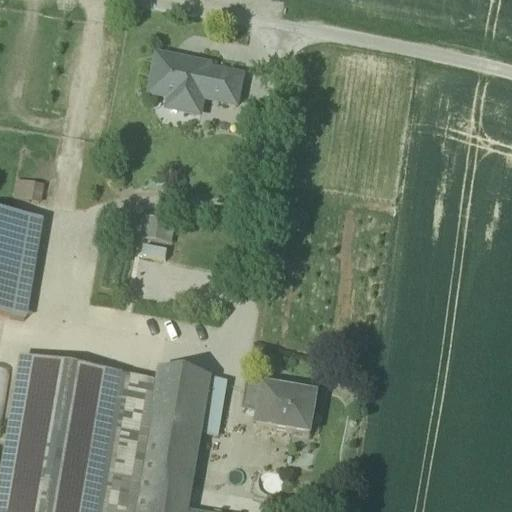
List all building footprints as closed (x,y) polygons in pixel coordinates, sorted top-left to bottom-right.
[(186,119),(195,120),(202,115),(204,105),(210,76),(211,72),(195,69),(192,71),(178,68),(175,65),(158,62),(150,101),(170,104),(182,107),(181,112),(186,118),(186,119)] [(204,105),(237,112),(243,82),(210,76),(204,105)] [(168,115),(186,118),(181,112),(182,107),(170,104),(168,115)] [(215,125),(234,127),(235,112),(217,110),(215,125)] [(41,204),(42,187),(13,185),(12,202),(41,204)] [(36,222),(37,204),(10,204),(10,221),(36,222)] [(0,319),(9,321),(25,224),(0,220),(0,319)] [(172,245),(173,223),(143,221),(141,243),(172,245)] [(41,227),(25,224),(9,321),(24,324),(41,227)] [(166,263),(167,254),(142,249),(140,258),(166,263)] [(0,475),(0,511),(136,511),(158,388),(19,364),(0,475)] [(158,388),(136,511),(189,511),(202,437),(203,432),(212,382),(160,373),(158,388)] [(227,386),(212,382),(203,432),(219,434),(227,386)] [(244,410),(260,413),(263,392),(248,390),(244,410)] [(264,391),(263,392),(260,413),(257,430),(310,439),(317,400),(297,397),(297,398),(280,395),(280,394),(264,391)] [(203,432),(202,437),(218,440),(219,434),(203,432)]
